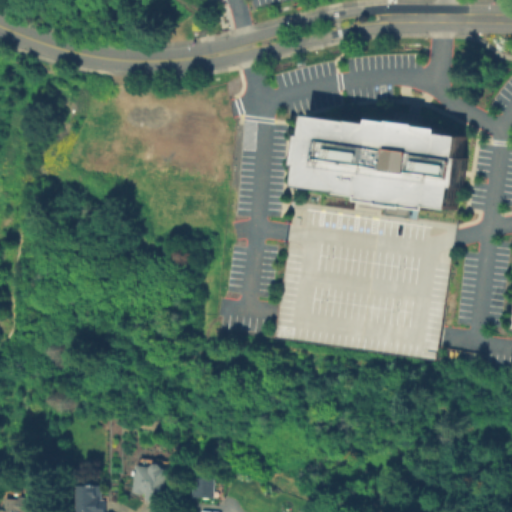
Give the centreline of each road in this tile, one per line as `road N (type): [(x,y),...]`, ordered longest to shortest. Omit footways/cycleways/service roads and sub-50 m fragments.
road 1 (tertiary): [(0,25),(87,55),(207,55)]
road 2 (tertiary): [(388,16),(334,13),(223,43),(207,55)]
road 3 (tertiary): [(207,55),(227,58),(388,16)]
road 4 (tertiary): [(388,16),(511,17)]
